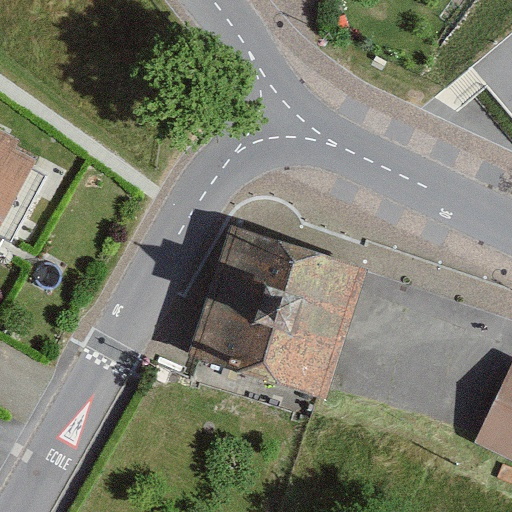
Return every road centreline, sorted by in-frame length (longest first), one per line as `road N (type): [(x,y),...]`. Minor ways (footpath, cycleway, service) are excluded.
road 1 (residential): [(279,115),(231,160),(176,231),(25,511)]
road 2 (tertiary): [(279,115),(511,226)]
road 3 (tertiary): [(214,0),(279,115)]
